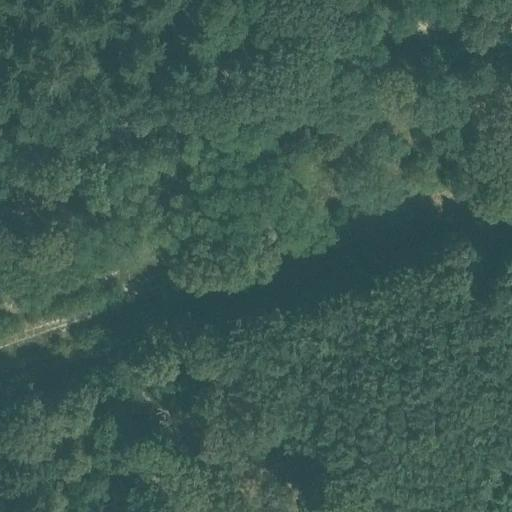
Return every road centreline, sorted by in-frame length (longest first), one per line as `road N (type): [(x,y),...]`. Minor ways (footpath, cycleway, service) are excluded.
road 1 (track): [(0,401),(122,340),(500,213),(511,198)]
road 2 (track): [(511,27),(392,19),(144,120),(30,134),(0,126)]
